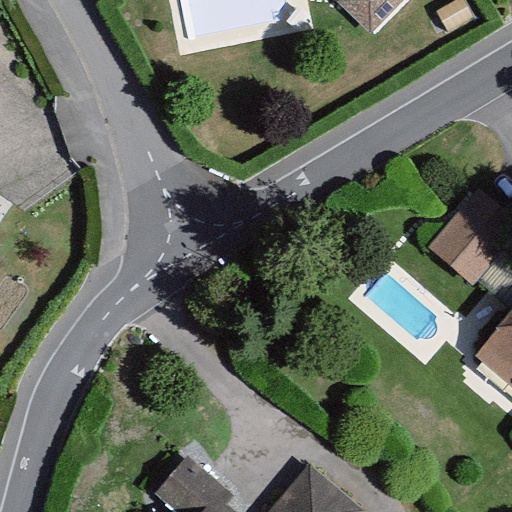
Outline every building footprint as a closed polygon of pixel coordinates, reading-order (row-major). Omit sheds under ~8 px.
[(351,0),(378,25),(400,0),(351,0)] [(464,0),(457,0),(437,11),(448,30),(473,16),(464,0)] [(0,198),(0,245),(23,217),(0,198)] [(511,326),(511,338),(482,376),(511,400),(511,269),(502,262),(511,249),(511,236),(476,208),(432,263),(511,326)] [(168,511),(355,511),(308,472),(274,511),(236,511),(190,473),(162,507),(168,511)]
